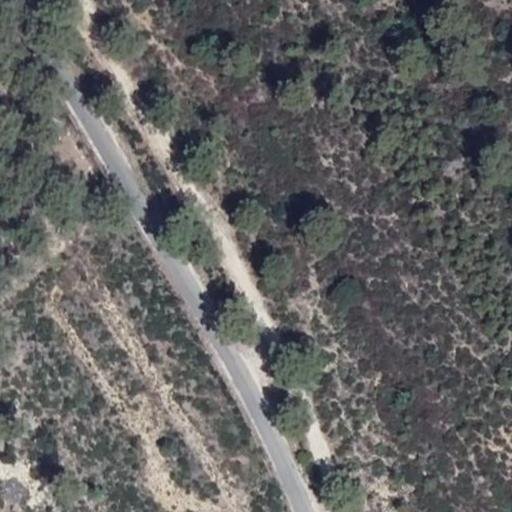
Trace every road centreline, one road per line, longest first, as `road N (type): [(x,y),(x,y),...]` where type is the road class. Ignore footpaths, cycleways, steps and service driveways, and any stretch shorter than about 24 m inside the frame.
road 1 (unclassified): [(11,0),(219,338),(303,511)]
road 2 (track): [(354,511),(243,235),(191,168),(94,0)]
